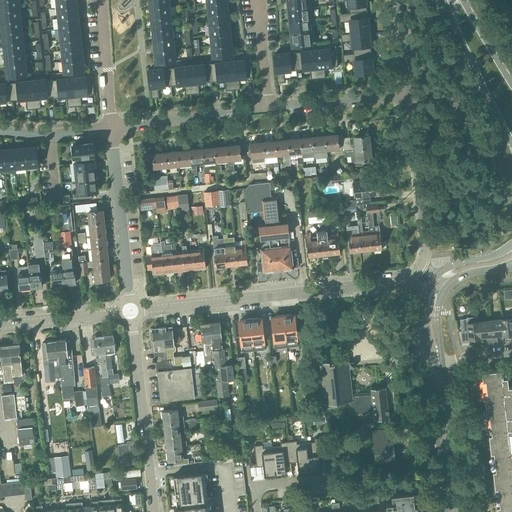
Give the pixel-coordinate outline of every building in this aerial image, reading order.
[(18,0),(0,0),(0,8),(0,12),(20,10),(18,0)] [(169,0),(149,0),(150,9),(170,7),(169,0)] [(312,0),(286,0),(287,6),(287,5),(288,5),(288,10),(313,7),(312,0)] [(337,0),(337,2),(348,0),(349,13),(367,11),(366,0),(337,0)] [(227,1),(207,3),(208,14),(228,12),(227,1)] [(77,5),(58,7),(59,18),(78,16),(77,5)] [(150,9),(151,20),(171,18),(170,7),(150,9)] [(313,7),(288,10),(290,22),(314,19),(313,7)] [(20,10),(0,12),(2,23),(21,21),(20,10)] [(339,14),(340,22),(350,21),(351,33),(351,34),(369,31),(367,11),(349,13),(339,14)] [(228,12),(208,14),(210,25),(229,22),(228,12)] [(78,16),(59,18),(60,29),(79,27),(78,16)] [(171,18),(151,20),(153,30),(172,28),(171,18)] [(315,31),(314,19),(290,22),(291,34),(315,31)] [(21,21),(2,23),(3,34),(22,32),(21,21)] [(229,22),(210,25),(211,35),(230,33),(229,22)] [(80,38),(79,27),(60,29),(61,40),(80,38)] [(172,28),(153,30),(154,41),(173,39),(172,28)] [(292,46),(317,44),(315,31),(291,34),(292,46)] [(351,33),(341,34),(342,42),(352,41),(353,53),(353,54),(371,52),(369,31),(351,34),(351,33)] [(4,44),(23,42),(22,32),(3,34),(4,44)] [(231,44),(230,33),(211,35),(212,46),(231,44)] [(80,38),(61,40),(62,51),(82,49),(80,38)] [(173,39),(154,41),(155,52),(174,50),(173,39)] [(23,42),(4,44),(5,55),(24,53),(23,42)] [(231,44),(212,46),(213,57),(232,55),(231,44)] [(336,48),(316,50),(318,78),(326,77),(325,67),(338,66),(336,48)] [(82,49),(62,51),(63,62),(83,60),(82,49)] [(156,63),(175,61),(174,50),(155,52),(156,63)] [(316,50),(295,52),(297,70),(310,69),(311,79),(318,78),(316,50)] [(297,70),(295,52),(274,54),(277,83),(285,82),(284,72),(297,70)] [(353,54),(353,53),(343,54),(344,63),(354,62),(355,74),(374,72),(372,60),(371,52),(353,54)] [(6,66),(26,64),(24,53),(5,55),(6,66)] [(253,77),(251,59),(230,61),(233,90),(240,89),(239,79),(253,77)] [(63,62),(64,73),(84,71),(83,60),(63,62)] [(230,61),(210,63),(212,82),(225,80),(226,90),(233,90),(230,61)] [(210,63),(190,65),(193,94),(200,93),(199,83),(212,82),(210,63)] [(26,65),(26,64),(6,66),(7,77),(27,75),(26,65)] [(190,65),(169,68),(171,86),(184,84),(185,95),(193,94),(190,65)] [(158,87),(171,86),(169,68),(149,70),(152,98),(159,97),(158,87)] [(95,94),(93,76),(72,78),(75,106),(82,105),(81,95),(95,94)] [(52,78),(31,80),(34,109),(41,108),(40,98),(53,97),(53,98),(52,78)] [(72,78),(52,80),(52,78),(53,98),(67,97),(68,107),(75,106),(72,78)] [(31,80),(11,83),(13,101),(26,99),(27,110),(34,109),(31,80)] [(0,102),(13,101),(11,83),(0,83),(0,112),(1,112),(0,104),(0,102)] [(345,157),(344,151),(343,138),(343,139),(338,139),(337,135),(324,136),(326,150),(344,148),(345,157)] [(327,155),(326,150),(324,136),(312,137),(314,151),(315,156),(315,158),(327,157),(327,155)] [(344,151),(371,148),(370,136),(354,137),(354,143),(350,143),(349,137),(343,138),(344,151)] [(312,137),(300,138),(302,158),(310,157),(315,156),(314,151),(312,137)] [(302,158),(300,138),(288,140),(289,154),(290,158),(298,158),(298,164),(303,164),(302,158)] [(290,158),(289,154),(288,140),(276,141),(277,155),(284,155),(284,159),(285,159),(286,166),(290,165),(290,158)] [(277,155),(276,141),(263,142),(265,156),(272,156),(274,167),(279,166),(277,155)] [(266,168),(265,156),(263,142),(251,144),(252,158),(260,157),(261,168),(266,168)] [(93,143),(73,145),(74,157),(75,157),(76,163),(75,163),(95,161),(94,161),(93,155),(94,155),(93,143)] [(240,145),(227,146),(228,160),(229,172),(234,171),(233,160),(241,159),(241,158),(245,158),(244,149),(240,149),(240,145)] [(36,146),(24,147),(26,167),(38,166),(36,146)] [(216,162),(228,160),(227,146),(215,147),(216,162)] [(24,147),(14,149),(16,168),(26,167),(24,147)] [(204,163),(216,162),(215,147),(202,149),(204,163)] [(344,151),(345,157),(351,156),(352,162),(356,161),(357,161),(372,160),(371,148),(344,151)] [(14,149),(3,150),(5,169),(16,168),(14,149)] [(190,150),(192,164),(193,175),(197,175),(196,164),(204,163),(202,149),(190,150)] [(179,165),(191,164),(192,164),(190,150),(178,151),(179,165)] [(166,167),(165,153),(164,153),(163,151),(158,152),(158,153),(153,154),(154,170),(160,170),(160,167),(166,167)] [(166,167),(179,165),(178,151),(165,153),(166,167)] [(75,163),(77,181),(97,179),(95,161),(75,163)] [(206,184),(214,183),(213,176),(211,176),(211,173),(210,173),(209,167),(204,167),(205,174),(206,184)] [(159,176),(159,172),(155,173),(155,180),(154,180),(155,190),(169,189),(168,180),(167,175),(159,176)] [(93,198),(92,192),(98,191),(97,179),(77,181),(78,193),(72,193),(73,200),(93,198)] [(356,205),(357,205),(363,204),(371,203),(370,194),(376,193),(375,180),(354,183),(356,200),(348,201),(349,206),(356,205)] [(248,212),(263,211),(265,225),(260,226),(260,227),(254,228),(255,234),(261,233),(264,263),(258,263),(259,271),(264,270),(265,271),(279,270),(274,224),(271,198),(269,182),(250,184),(245,189),(248,212)] [(211,191),(204,192),(206,206),(213,205),(211,191)] [(187,194),(178,195),(179,208),(189,206),(188,203),(187,194)] [(179,208),(178,195),(167,197),(168,209),(179,208)] [(161,197),(155,198),(156,205),(156,209),(166,208),(165,197),(161,197)] [(274,224),(279,270),(293,268),(293,267),(298,267),(298,259),(292,259),(288,223),(281,224),(278,197),(271,198),(274,224)] [(156,205),(155,198),(140,200),(142,210),(147,209),(147,206),(156,205)] [(74,231),(71,204),(57,205),(63,261),(65,285),(76,283),(71,231),(74,231)] [(378,212),(377,205),(367,206),(370,231),(372,250),(382,249),(380,226),(374,227),(374,226),(373,212),(378,212)] [(193,215),(202,213),(201,206),(192,207),(193,215)] [(91,224),(104,223),(103,210),(89,212),(91,224)] [(325,210),(315,211),(316,219),(316,223),(326,222),(325,210)] [(308,211),(308,220),(316,219),(315,211),(308,211)] [(363,231),(362,228),(361,218),(358,218),(358,220),(358,225),(359,231),(361,251),(372,250),(370,231),(363,231)] [(92,236),(105,235),(104,223),(91,224),(92,236)] [(347,230),(348,229),(351,252),(361,251),(359,231),(358,225),(346,226),(347,230)] [(317,232),(318,237),(320,256),(330,255),(328,236),(327,231),(317,232)] [(311,238),(310,233),(306,233),(309,257),(320,256),(318,237),(311,238)] [(224,242),(225,247),(226,256),(227,266),(237,265),(235,246),(234,238),(228,238),(227,234),(224,235),(224,242)] [(93,249),(106,247),(105,235),(92,236),(93,249)] [(328,236),(330,255),(341,253),(339,235),(328,236)] [(37,257),(45,256),(43,242),(43,237),(35,237),(35,243),(37,257)] [(43,242),(45,256),(45,260),(51,260),(51,254),(54,253),(52,241),(43,242)] [(171,247),(171,244),(165,245),(165,241),(161,242),(162,254),(164,273),(175,272),(173,253),(172,247),(171,247)] [(242,246),(235,247),(237,265),(248,264),(246,241),(241,241),(242,246)] [(153,274),(164,273),(162,254),(161,242),(161,243),(151,244),(152,255),(147,255),(148,270),(153,269),(153,274)] [(218,242),(213,242),(216,267),(227,266),(226,257),(226,256),(225,247),(224,242),(218,243),(218,242)] [(10,249),(11,260),(19,259),(18,248),(17,244),(12,245),(12,249),(10,249)] [(173,253),(175,272),(185,271),(183,252),(176,252),(176,246),(175,246),(172,247),(173,253)] [(187,251),(186,246),(182,246),(183,252),(185,271),(196,269),(194,250),(187,251)] [(94,261),(108,260),(106,247),(93,249),(94,261)] [(200,247),(200,250),(194,250),(196,269),(206,268),(204,247),(200,247)] [(80,263),(81,275),(89,274),(88,267),(93,267),(95,267),(96,281),(97,281),(98,283),(104,280),(110,280),(108,260),(94,261),(86,262),(82,262),(81,263),(80,263)] [(54,286),(65,285),(63,261),(51,263),(54,286)] [(31,288),(42,287),(39,262),(28,263),(29,266),(31,288)] [(29,266),(28,266),(18,267),(18,269),(20,289),(31,288),(29,266)] [(0,275),(0,291),(8,291),(6,270),(1,271),(1,275),(0,275)] [(511,313),(502,315),(504,336),(511,334),(511,313)] [(283,315),(287,347),(298,346),(296,324),(295,324),(294,315),(291,315),(291,314),(283,315)] [(275,348),(287,347),(283,315),(275,315),(275,317),(272,317),(273,326),(275,348)] [(503,336),(504,336),(502,315),(501,315),(501,319),(491,320),(494,343),(498,343),(498,336),(503,335),(503,336)] [(481,338),(479,321),(478,316),(467,317),(467,319),(460,319),(462,332),(468,331),(469,340),(481,338)] [(250,318),(254,351),(265,349),(263,327),(262,327),(261,319),(258,319),(258,317),(250,318)] [(242,352),(254,351),(250,318),(242,319),(242,321),(240,321),(240,330),(242,352)] [(487,344),(494,343),(491,320),(479,321),(481,338),(486,337),(487,344)] [(220,322),(211,323),(214,351),(221,350),(221,348),(221,346),(222,346),(222,341),(222,340),(221,331),(220,322)] [(211,323),(201,324),(201,328),(203,343),(203,347),(204,348),(204,354),(204,356),(205,361),(215,360),(214,351),(211,323)] [(172,327),(163,328),(166,360),(170,360),(171,363),(171,364),(175,363),(173,352),(175,351),(176,350),(176,346),(174,345),(172,327)] [(166,360),(163,328),(153,329),(155,347),(158,371),(171,369),(171,364),(171,363),(170,360),(166,360)] [(113,376),(111,355),(110,352),(116,352),(114,334),(104,335),(109,376),(108,376),(109,383),(115,382),(115,383),(119,383),(118,375),(113,376)] [(110,391),(109,383),(108,376),(109,376),(104,335),(94,336),(95,341),(91,342),(92,355),(96,354),(97,360),(101,359),(103,377),(100,377),(103,396),(110,395),(110,391)] [(62,387),(66,386),(75,385),(71,341),(66,341),(66,339),(57,340),(56,340),(61,377),(62,387)] [(54,377),(61,377),(57,340),(47,341),(47,343),(42,344),(45,370),(54,369),(54,377)] [(20,344),(10,345),(14,382),(14,386),(17,386),(17,383),(22,383),(21,374),(25,374),(24,366),(22,366),(21,353),(25,353),(24,345),(20,346),(20,344)] [(5,383),(14,382),(10,345),(0,345),(2,364),(5,383)] [(221,350),(214,351),(215,360),(215,362),(215,364),(216,370),(219,396),(229,395),(228,380),(234,379),(233,364),(225,365),(224,349),(221,350)] [(182,354),(183,368),(184,368),(191,367),(191,365),(190,353),(182,354)] [(374,415),(374,420),(389,418),(386,387),(371,389),(371,392),(352,394),(350,368),(355,368),(355,362),(349,362),(349,358),(320,361),(324,403),(331,403),(331,406),(338,405),(337,402),(348,401),(349,418),(374,415)] [(84,368),(87,396),(88,407),(90,419),(99,418),(99,415),(101,415),(97,385),(95,367),(84,368)] [(160,389),(161,402),(196,397),(195,396),(203,395),(201,373),(200,367),(191,368),(191,367),(184,368),(183,368),(171,369),(158,371),(159,383),(157,384),(158,390),(160,389)] [(503,378),(503,376),(502,370),(482,372),(483,382),(486,381),(488,399),(485,400),(487,417),(490,417),(492,435),(489,435),(491,454),(494,453),(496,471),(493,471),(495,489),(498,489),(500,507),(497,507),(497,511),(511,511),(511,386),(509,387),(508,378),(503,378)] [(2,385),(3,393),(12,392),(11,384),(2,385)] [(23,396),(22,390),(15,391),(16,397),(15,397),(17,410),(29,409),(27,395),(23,396)] [(74,391),(76,406),(85,405),(83,390),(74,391)] [(17,410),(15,397),(15,393),(2,395),(4,419),(17,417),(17,410)] [(198,401),(199,411),(218,409),(217,399),(198,401)] [(262,416),(274,415),(273,403),(261,405),(262,416)] [(243,408),(233,409),(234,422),(245,421),(243,408)] [(178,417),(177,410),(162,411),(164,424),(179,422),(184,421),(183,416),(178,417)] [(17,419),(19,445),(35,444),(32,418),(17,419)] [(165,436),(180,434),(179,428),(185,427),(184,421),(179,422),(164,424),(165,436)] [(386,442),(384,430),(372,431),(375,462),(395,460),(393,441),(386,442)] [(181,441),(180,434),(165,436),(167,448),(182,446),(187,446),(186,440),(181,441)] [(306,443),(309,471),(320,470),(319,459),(320,459),(325,459),(323,437),(314,438),(314,442),(306,443)] [(288,441),(291,463),(297,462),(297,463),(298,466),(298,472),(309,471),(306,443),(297,444),(297,440),(288,441)] [(272,447),(275,475),(286,474),(285,463),(291,463),(288,441),(280,442),(280,446),(272,447)] [(121,467),(130,466),(128,444),(118,445),(121,467)] [(263,448),(263,445),(254,446),(257,467),(261,466),(263,466),(264,476),(275,475),(272,447),(263,448)] [(168,461),(183,459),(182,452),(187,451),(187,446),(182,446),(167,448),(168,461)] [(88,471),(95,470),(92,450),(86,451),(88,471)] [(54,457),(56,473),(56,478),(57,478),(63,477),(64,477),(72,476),(73,476),(72,471),(71,471),(69,455),(61,456),(54,457)] [(96,484),(104,483),(105,483),(104,472),(103,472),(96,473),(96,480),(96,484)] [(105,483),(104,483),(104,484),(112,483),(112,478),(111,472),(107,472),(104,472),(105,483)] [(206,511),(202,473),(176,476),(177,484),(174,484),(176,494),(178,493),(179,500),(176,500),(177,509),(181,508),(181,511),(206,511)] [(88,474),(80,475),(80,481),(81,489),(89,488),(88,480),(88,474)] [(121,490),(137,488),(136,479),(120,481),(121,490)] [(24,488),(25,495),(25,500),(32,500),(31,487),(28,488),(24,488)] [(411,499),(410,493),(391,495),(392,503),(386,503),(387,509),(384,510),(384,511),(275,511),(274,506),(269,507),(269,511),(417,511),(417,506),(414,506),(414,499),(411,499)] [(114,499),(106,500),(107,505),(107,511),(115,511),(115,504),(114,499)] [(98,501),(98,502),(99,506),(99,511),(107,511),(107,505),(106,500),(98,501)] [(74,503),(75,509),(75,511),(83,511),(83,508),(82,502),(74,503)] [(91,507),(91,511),(99,511),(99,506),(98,502),(91,503),(91,507)] [(123,505),(123,503),(115,504),(115,511),(128,511),(128,505),(123,505)]
